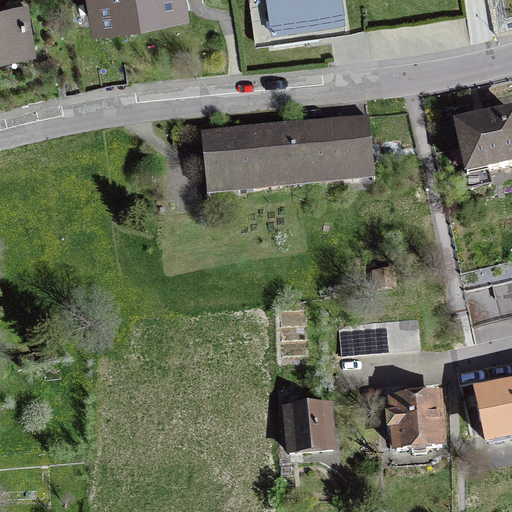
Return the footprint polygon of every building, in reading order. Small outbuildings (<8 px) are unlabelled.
[(93,0),(98,27),(182,13),(179,0),(93,0)] [(273,44),(338,34),(335,17),(344,16),(341,0),(248,0),(255,44),(272,42),(273,44)] [(0,10),(0,55),(31,51),(24,6),(0,10)] [(77,53),(82,84),(127,76),(125,66),(99,71),(96,50),(77,53)] [(58,56),(63,87),(82,84),(77,53),(58,56)] [(486,169),(486,172),(511,166),(511,115),(456,127),(466,173),(486,169)] [(201,140),(207,193),(374,177),(368,123),(201,140)] [(511,280),(465,292),(472,325),(511,315),(511,280)] [(420,351),(417,320),(358,325),(361,355),(420,351)] [(341,357),(361,355),(358,325),(338,327),(341,357)] [(55,362),(52,350),(18,356),(20,368),(55,362)] [(511,386),(477,394),(487,440),(511,435),(511,438),(511,386)] [(378,401),(385,400),(388,438),(395,437),(396,451),(442,447),(437,399),(393,402),(392,388),(377,389),(378,401)] [(328,406),(285,410),(289,454),(332,450),(328,406)]
